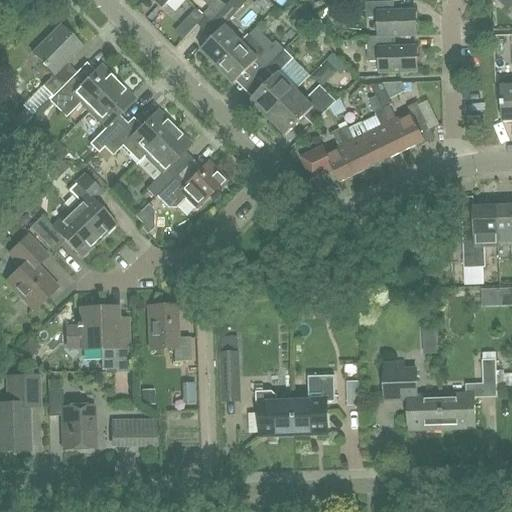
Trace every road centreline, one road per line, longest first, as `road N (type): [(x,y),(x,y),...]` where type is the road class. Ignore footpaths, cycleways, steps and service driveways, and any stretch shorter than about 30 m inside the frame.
road 1 (residential): [(0,499),(281,490)]
road 2 (residential): [(272,170),(104,0)]
road 3 (residential): [(77,283),(120,281),(151,260),(197,251),(272,170)]
road 4 (residential): [(281,490),(511,481)]
road 5 (residential): [(454,168),(340,217),(309,207),(272,170)]
road 6 (residential): [(454,168),(450,19),(458,0)]
